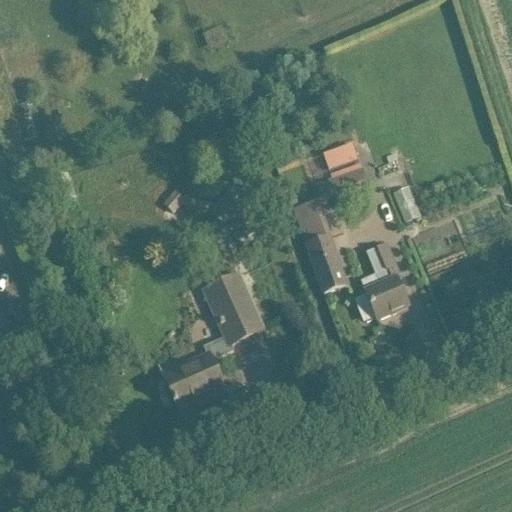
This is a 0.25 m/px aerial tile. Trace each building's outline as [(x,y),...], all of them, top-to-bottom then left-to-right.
[(385,114),(356,123),(361,141),(390,132),(385,114)] [(328,173),(358,162),(352,145),(322,156),(328,173)] [(368,186),(363,171),(317,189),(322,203),(368,186)] [(70,176),(49,183),(57,208),(78,201),(70,176)] [(174,195),(164,206),(173,214),(183,203),(174,195)] [(293,213),(299,228),(325,297),(347,288),(321,219),(315,204),(293,213)] [(409,310),(398,283),(401,282),(387,247),(366,256),(367,257),(375,277),(378,276),(383,288),(366,295),(367,298),(358,302),(356,305),(363,323),(367,324),(376,320),(377,323),(409,310)] [(233,354),(230,348),(263,334),(239,279),(206,294),(227,340),(203,350),(209,363),(165,382),(179,412),(196,405),(195,402),(209,396),(210,398),(225,392),(212,363),(233,354)]
